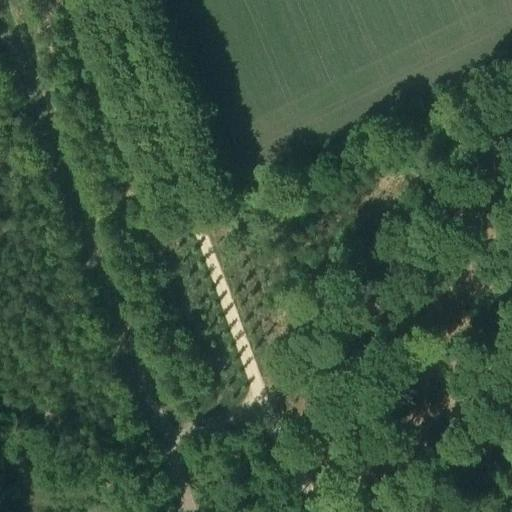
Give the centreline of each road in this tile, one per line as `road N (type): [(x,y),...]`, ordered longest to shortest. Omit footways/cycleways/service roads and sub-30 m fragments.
road 1 (track): [(322,511),(261,408),(112,0)]
road 2 (track): [(191,511),(1,0)]
road 3 (track): [(261,408),(165,437),(59,421),(0,402)]
